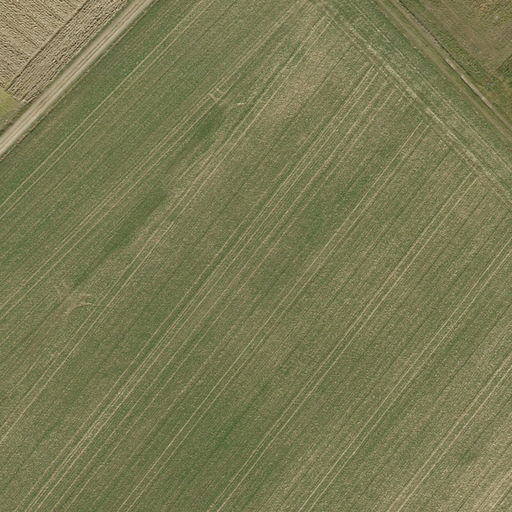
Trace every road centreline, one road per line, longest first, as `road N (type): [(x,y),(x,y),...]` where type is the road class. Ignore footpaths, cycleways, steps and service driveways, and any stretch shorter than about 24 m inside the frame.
road 1 (track): [(360,0),(511,158)]
road 2 (track): [(144,0),(0,143)]
